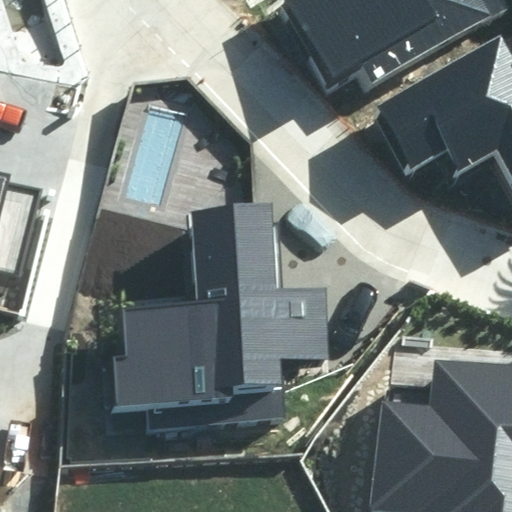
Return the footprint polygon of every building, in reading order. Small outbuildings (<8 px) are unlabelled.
[(286,0),(326,74),(355,59),(366,80),(494,13),(486,0),(286,0)] [(367,105),(407,176),(453,150),(463,167),(502,145),(511,163),(511,45),(502,28),(367,105)] [(0,282),(21,288),(45,192),(0,180),(0,282)] [(106,358),(108,411),(144,409),(145,427),(284,420),(282,374),(316,373),(313,303),(277,305),(273,218),(182,223),(187,312),(112,316),(114,358),(106,358)] [(511,511),(511,365),(431,355),(425,405),(386,399),(372,506),(415,511),(511,511)]
